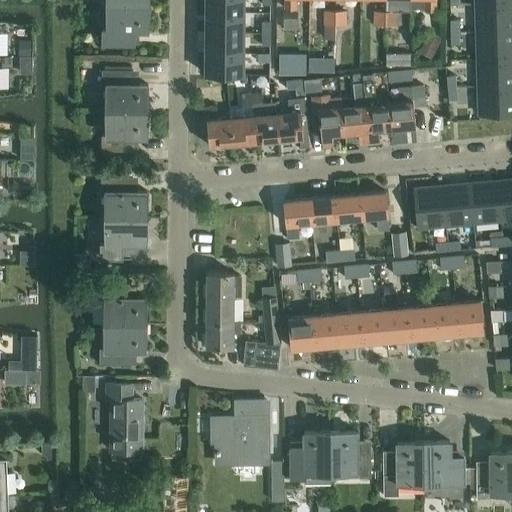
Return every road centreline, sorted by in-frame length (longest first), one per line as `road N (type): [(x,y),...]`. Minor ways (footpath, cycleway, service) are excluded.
road 1 (residential): [(511,411),(187,371),(175,350),(179,179)]
road 2 (residential): [(179,179),(511,151)]
road 3 (residential): [(179,179),(179,0)]
